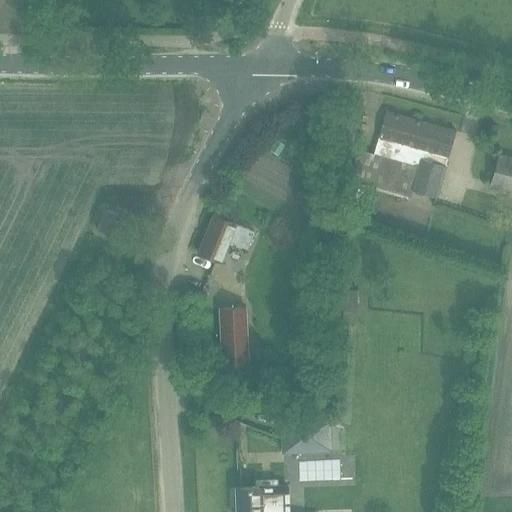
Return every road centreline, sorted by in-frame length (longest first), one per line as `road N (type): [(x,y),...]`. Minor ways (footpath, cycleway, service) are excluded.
road 1 (unclassified): [(176,511),(166,332),(176,234),(207,151),(258,66)]
road 2 (tertiary): [(258,66),(0,62)]
road 3 (tertiary): [(511,104),(339,69),(258,66)]
